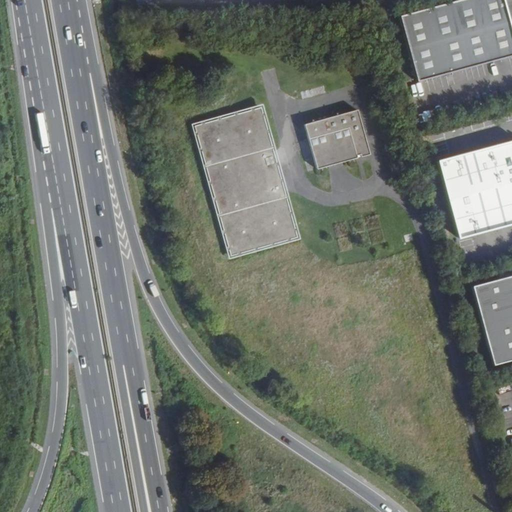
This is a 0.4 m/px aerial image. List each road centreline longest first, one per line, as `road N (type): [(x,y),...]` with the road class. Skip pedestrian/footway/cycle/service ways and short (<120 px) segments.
road 1 (motorway): [(390,511),(229,397),(168,327),(133,241),(92,69),(72,41)]
road 2 (motorway): [(131,364),(72,41)]
road 3 (motorway): [(64,204),(51,248),(61,329),(59,420),(32,511)]
road 4 (motorway): [(64,204),(119,511)]
road 5 (motorway): [(28,0),(64,204)]
road 6 (motorway): [(159,511),(131,364)]
road 7 (primary): [(144,511),(125,396),(131,364)]
